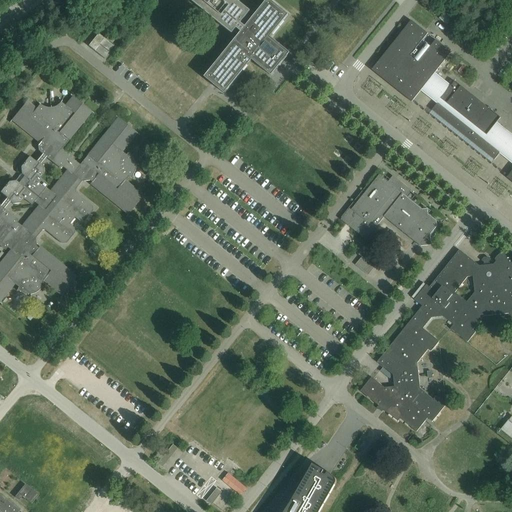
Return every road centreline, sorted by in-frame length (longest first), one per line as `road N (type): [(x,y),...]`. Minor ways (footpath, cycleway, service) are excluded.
road 1 (unclassified): [(29,377),(209,155),(69,43),(51,46),(0,85)]
road 2 (unclassified): [(335,393),(480,205)]
road 3 (unclassified): [(246,320),(395,136)]
road 4 (unclassified): [(132,460),(246,320)]
road 5 (unclassified): [(395,136),(347,95),(345,84),(409,4)]
road 6 (unclassified): [(237,511),(335,393)]
road 7 (unclassified): [(434,481),(423,462),(335,393)]
road 8 (unclassified): [(132,460),(29,377)]
